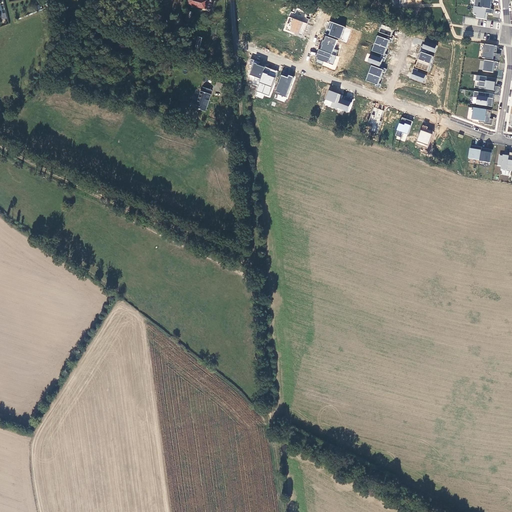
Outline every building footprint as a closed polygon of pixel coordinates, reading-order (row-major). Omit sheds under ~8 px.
[(208,1),(205,0),(189,0),(188,4),(205,10),(208,1)] [(491,0),(475,0),(474,6),(491,9),(491,0)] [(492,14),(493,9),(491,9),(474,6),(473,13),(476,14),(476,18),(487,20),(488,13),(492,14)] [(302,36),(307,23),(295,19),(297,14),(291,11),(289,16),(284,29),(302,36)] [(345,27),(330,21),(327,29),(330,30),(328,35),(341,40),(345,27)] [(394,29),(381,24),(379,32),(388,36),(388,37),(393,39),(394,36),(392,35),(394,29)] [(338,41),(326,36),(324,41),(322,40),(321,44),(323,44),(320,50),(336,56),(338,50),(334,49),(338,41)] [(391,43),(393,39),(388,37),(387,39),(377,36),(374,43),(387,48),(389,42),(391,43)] [(423,46),(421,50),(427,52),(429,53),(429,51),(435,53),(438,46),(426,41),(424,47),(423,46)] [(387,48),(374,43),(371,51),(381,55),(381,56),(386,58),(387,54),(385,54),(387,48)] [(497,46),(485,44),(482,58),(499,60),(500,54),(494,53),(495,50),(497,50),(497,46)] [(320,50),(318,49),(315,58),(317,59),(316,62),(322,64),(324,61),(333,65),(337,56),(336,56),(320,50)] [(419,60),(430,64),(433,56),(426,54),(427,52),(421,50),(420,54),(421,54),(419,60)] [(384,62),(386,58),(381,56),(380,58),(370,54),(367,62),(380,67),(382,61),(384,62)] [(255,61),(251,59),(249,65),(253,66),(249,75),(255,77),(253,84),(259,86),(265,67),(256,64),(257,64),(254,63),(255,61)] [(415,65),(414,69),(418,71),(419,69),(427,72),(430,64),(419,60),(417,66),(415,65)] [(499,62),(485,60),(483,71),(493,73),(494,66),(498,66),(499,62)] [(385,73),(387,69),(382,67),(381,69),(371,65),(368,73),(381,78),(383,72),(385,73)] [(278,72),(265,67),(259,86),(256,92),(269,96),(278,72)] [(418,71),(414,69),(413,73),(414,73),(412,79),(424,83),(426,76),(418,73),(418,71)] [(381,78),(368,73),(365,81),(375,84),(374,86),(379,88),(381,84),(379,84),(381,78)] [(288,78),(281,75),(275,94),(287,98),(294,77),(288,76),(288,78)] [(497,79),(477,75),(476,80),(480,81),(478,88),(495,91),(497,79)] [(198,102),(194,101),(193,101),(191,107),(205,112),(211,95),(210,95),(212,91),(203,88),(202,91),(198,102)] [(339,109),(344,96),(330,91),(327,100),(333,102),(332,106),(331,107),(339,110),(339,109)] [(494,94),(474,91),(473,97),(477,97),(476,104),(492,107),(494,94)] [(349,112),(354,100),(344,96),(339,109),(349,112)] [(379,123),(383,110),(374,107),(368,124),(366,130),(378,134),(381,124),(379,123)] [(491,110),(473,108),(471,119),(479,120),(479,122),(485,123),(484,124),(492,125),(493,119),(490,119),(491,110)] [(413,122),(402,118),(395,136),(401,138),(403,133),(409,135),(413,122)] [(428,127),(423,125),(416,144),(428,149),(434,132),(427,129),(428,127)] [(482,147),(470,145),(468,158),(479,160),(481,148),(482,147)] [(492,150),(481,148),(479,160),(479,161),(490,163),(492,150)] [(511,152),(510,152),(509,155),(503,155),(502,155),(499,155),(497,165),(501,166),(500,169),(511,171),(511,152)]
